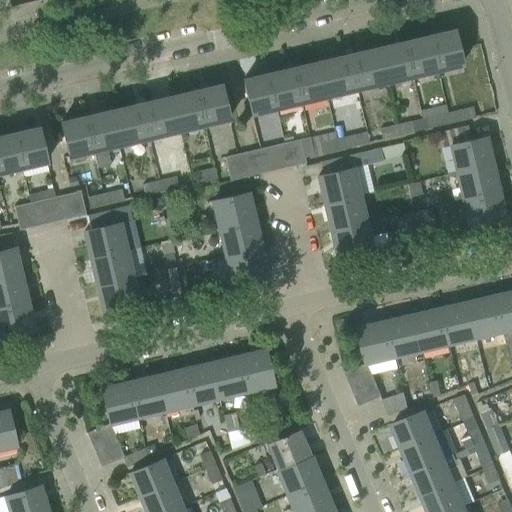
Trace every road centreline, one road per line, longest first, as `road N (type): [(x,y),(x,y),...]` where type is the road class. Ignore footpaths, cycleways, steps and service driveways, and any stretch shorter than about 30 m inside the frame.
road 1 (residential): [(0,90),(367,0)]
road 2 (residential): [(75,364),(292,311)]
road 3 (residential): [(377,511),(292,311)]
road 4 (residential): [(315,305),(511,257)]
road 5 (residential): [(91,511),(28,376)]
road 6 (residential): [(75,364),(44,237)]
road 7 (residential): [(315,305),(282,185)]
